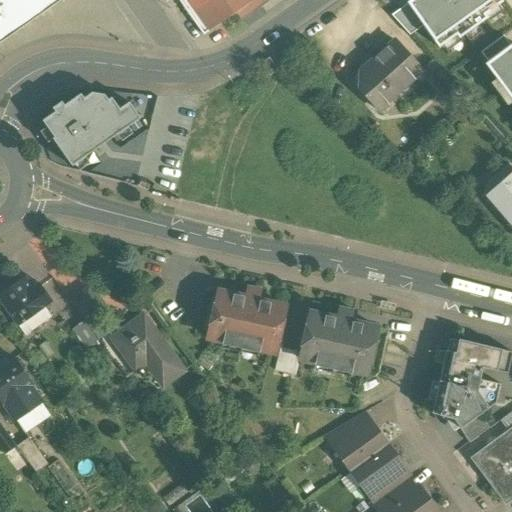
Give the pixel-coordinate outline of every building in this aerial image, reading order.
[(0,0),(0,43),(61,0),(0,0)] [(256,0),(255,0),(178,0),(203,36),(256,0)] [(412,0),(407,4),(408,6),(423,27),(439,49),(457,36),(459,39),(487,18),(485,16),(503,3),(501,0),(412,0)] [(423,27),(408,6),(392,17),(410,37),(423,27)] [(504,37),(481,54),(487,62),(484,63),(511,100),(511,44),(510,46),(504,37)] [(422,71),(396,41),(363,71),(362,73),(362,74),(362,75),(363,77),(367,82),(359,89),(379,112),(422,75),(424,73),(422,71)] [(269,77),(278,71),(269,58),(260,64),(269,77)] [(456,89),(432,62),(422,71),(424,73),(422,75),(444,99),(456,89)] [(40,123),(71,167),(140,119),(128,102),(118,110),(110,98),(107,100),(103,95),(91,93),(84,99),(81,94),(64,106),(61,103),(52,109),(55,113),(40,123)] [(511,171),(484,196),(511,228),(511,171)] [(37,286),(31,290),(23,280),(0,295),(0,303),(16,327),(49,304),(37,286)] [(245,298),(219,292),(208,338),(274,354),(285,307),(258,301),(260,290),(248,287),(245,298)] [(100,310),(86,291),(68,304),(82,323),(94,314),(100,310)] [(352,311),(339,308),(336,320),(310,314),(301,353),(300,360),(367,375),(376,329),(349,323),(352,311)] [(107,332),(94,314),(82,323),(96,341),(107,332)] [(142,314),(109,339),(133,372),(149,361),(166,384),(184,372),(142,314)] [(96,341),(82,323),(70,331),(84,349),(96,341)] [(511,352),(457,339),(454,352),(444,350),(430,414),(453,420),(469,444),(489,429),(479,415),(494,404),(498,384),(479,379),(481,369),(506,374),(511,352)] [(301,353),(280,348),(275,371),(296,376),(300,360),(301,353)] [(11,359),(0,367),(0,404),(1,406),(2,406),(27,387),(30,385),(11,359)] [(27,387),(2,406),(14,422),(39,403),(27,387)] [(361,414),(325,435),(334,447),(367,423),(361,414)] [(386,445),(369,422),(367,423),(334,447),(333,448),(350,471),(386,445)] [(15,447),(0,425),(0,451),(3,456),(15,447)] [(511,429),(472,460),(505,504),(511,498),(511,429)] [(46,464),(27,438),(15,447),(34,473),(46,464)] [(386,445),(350,471),(368,494),(401,470),(403,468),(386,445)] [(401,470),(368,494),(375,503),(408,478),(401,470)] [(408,478),(375,503),(381,511),(382,511),(415,488),(408,478)] [(382,511),(433,511),(416,487),(415,488),(382,511)]
